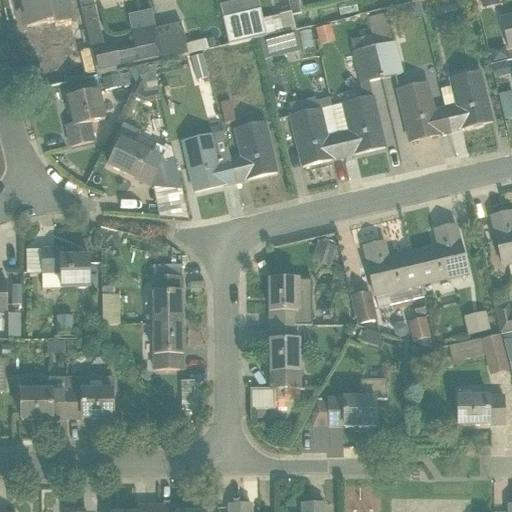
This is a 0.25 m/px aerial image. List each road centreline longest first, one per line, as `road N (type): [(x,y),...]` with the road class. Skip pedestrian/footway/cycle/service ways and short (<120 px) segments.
road 1 (residential): [(511,168),(291,219),(228,242),(219,255),(216,299),(223,474)]
road 2 (residential): [(0,474),(223,474)]
road 3 (residential): [(367,471),(223,474)]
